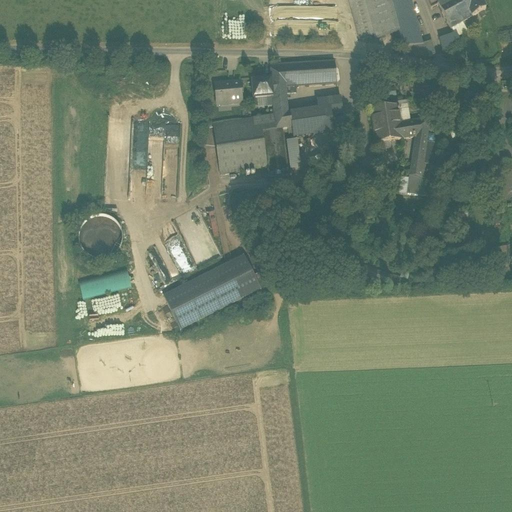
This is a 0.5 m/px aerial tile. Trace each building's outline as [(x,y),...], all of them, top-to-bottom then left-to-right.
[(348,0),(359,39),(374,35),(364,0),(348,0)] [(403,53),(426,58),(422,44),(410,0),(396,0),(391,2),(390,0),(364,0),(374,35),(375,40),(376,40),(392,35),(395,46),(402,48),(403,53)] [(427,0),(431,9),(439,4),(440,5),(449,0),(427,0)] [(439,6),(451,29),(486,10),(480,0),(449,0),(440,5),(439,6)] [(275,20),(335,19),(335,5),(275,6),(275,20)] [(439,39),(443,52),(462,46),(456,33),(439,39)] [(432,41),(422,44),(426,58),(435,55),(432,41)] [(271,80),(272,88),(286,87),(296,87),(337,84),(334,62),(270,66),(271,80)] [(267,98),(268,107),(273,106),(272,88),(271,80),(252,81),(253,99),(267,98)] [(231,102),(231,105),(242,104),(240,82),(215,84),(217,104),(231,102)] [(286,93),(286,87),(272,88),(273,106),(273,108),(287,106),(286,93)] [(317,101),(318,109),(330,108),(331,116),(343,115),(340,98),(317,101)] [(287,106),(273,108),(274,115),(288,113),(287,106)] [(388,141),(403,138),(400,124),(398,106),(371,111),(376,142),(388,141)] [(334,132),(331,116),(330,108),(318,109),(289,113),(291,128),(292,128),(293,133),(294,138),(334,132)] [(288,128),(291,128),(289,113),(288,113),(274,115),(274,117),(275,130),(282,129),(288,128)] [(288,169),(282,129),(275,130),(274,117),(214,125),(220,174),(267,167),(267,172),(288,169)] [(429,120),(400,124),(403,138),(416,136),(410,176),(410,178),(408,190),(408,194),(418,195),(421,171),(424,171),(425,163),(422,163),(426,141),(429,121),(429,120)] [(166,142),(179,141),(178,124),(165,125),(166,142)] [(286,141),(290,169),(295,169),(300,165),(297,139),(286,141)] [(376,142),(377,150),(389,148),(388,141),(376,142)] [(425,163),(433,164),(436,143),(426,141),(422,163),(425,163)] [(401,189),(408,190),(410,178),(403,177),(401,189)] [(148,247),(162,282),(210,263),(203,247),(211,243),(199,212),(175,221),(186,247),(160,258),(154,244),(148,247)] [(109,218),(101,216),(93,217),(85,222),(80,229),(78,237),(79,246),(84,253),(91,258),(99,260),(108,259),(115,254),(120,247),(122,239),(121,230),(116,223),(109,218)] [(163,297),(180,330),(260,290),(244,257),(163,297)] [(361,275),(389,285),(393,275),(364,265),(361,275)] [(79,281),(84,299),(132,286),(128,268),(79,281)] [(389,285),(403,290),(407,280),(393,275),(389,285)]
